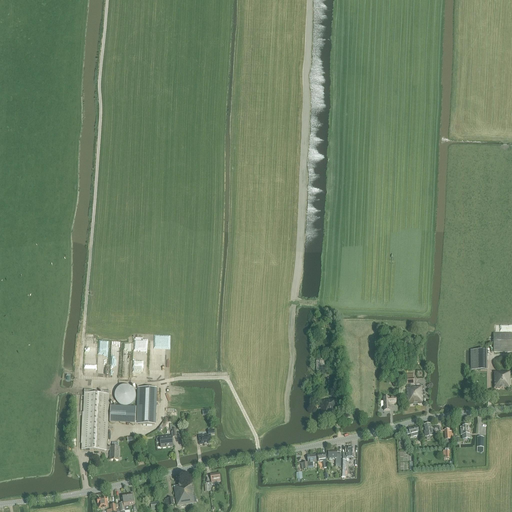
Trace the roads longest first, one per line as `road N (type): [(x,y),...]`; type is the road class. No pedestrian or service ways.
road 1 (tertiary): [(0,505),(511,409)]
road 2 (track): [(107,0),(78,397),(86,492)]
road 3 (track): [(290,0),(225,376)]
road 4 (track): [(79,381),(225,376),(259,456)]
